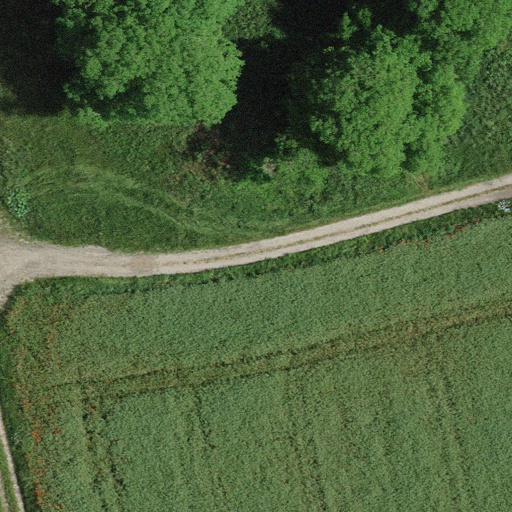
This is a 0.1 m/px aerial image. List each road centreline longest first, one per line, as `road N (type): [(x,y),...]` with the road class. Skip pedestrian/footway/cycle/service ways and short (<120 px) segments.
road 1 (track): [(0,262),(168,265),(511,184)]
road 2 (track): [(32,511),(0,373)]
